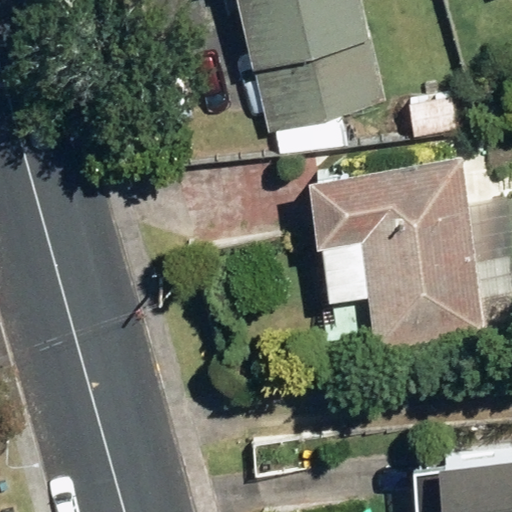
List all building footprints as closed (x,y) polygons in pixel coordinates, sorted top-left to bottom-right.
[(353,33),(343,0),(208,0),(227,63),(234,62),(255,133),(379,97),(360,30),(353,33)] [(465,87),(408,90),(410,128),(467,126),(465,87)] [(336,120),(309,121),(310,140),(336,140),(336,120)] [(334,231),(350,345),(464,328),(439,150),(275,172),(283,239),(334,231)] [(511,511),(511,448),(398,458),(403,511),(511,511)]
